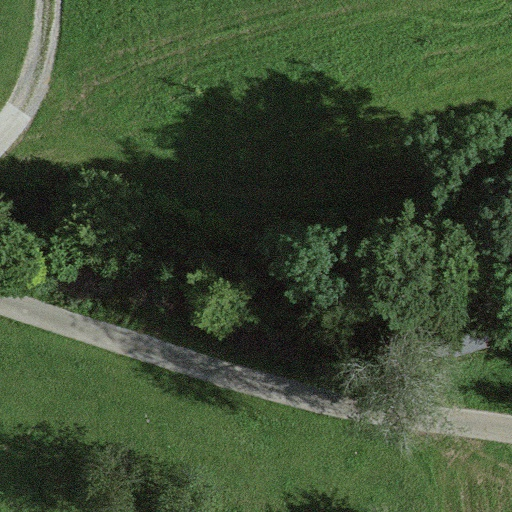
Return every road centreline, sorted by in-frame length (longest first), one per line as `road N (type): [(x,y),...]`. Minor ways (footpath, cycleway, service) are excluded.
road 1 (track): [(0,304),(317,402),(511,437)]
road 2 (residential): [(0,160),(52,75),(58,0)]
